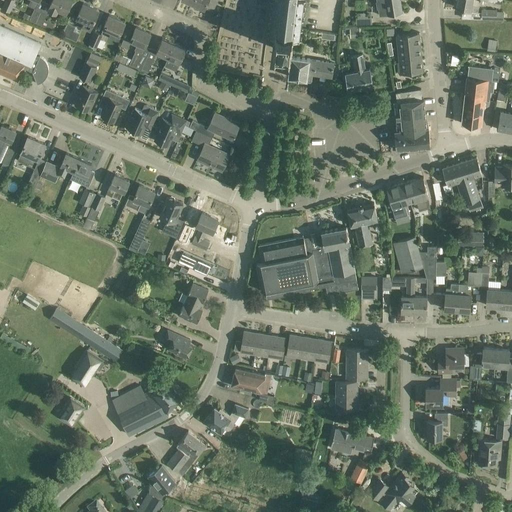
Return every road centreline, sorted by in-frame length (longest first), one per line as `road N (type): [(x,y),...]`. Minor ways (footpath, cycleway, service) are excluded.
road 1 (tertiary): [(49,511),(107,460),(167,430),(195,405),(216,372),(230,310)]
road 2 (residential): [(252,203),(0,95)]
road 3 (residential): [(511,498),(448,473),(410,442),(406,333)]
road 4 (tertiary): [(252,203),(305,201),(446,151)]
road 5 (residential): [(254,103),(205,84),(195,30),(127,0)]
road 6 (residential): [(406,333),(230,310)]
road 7 (tertiary): [(446,151),(435,0)]
